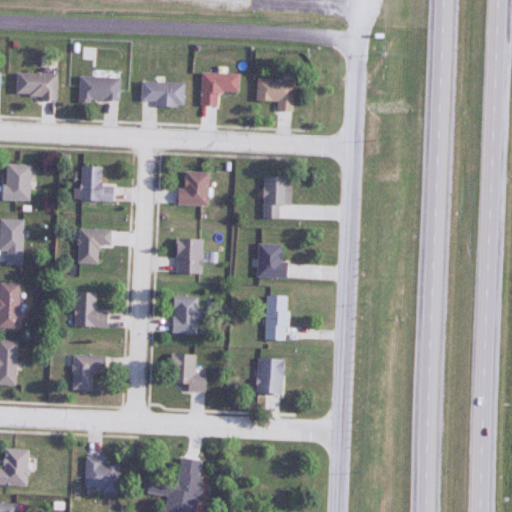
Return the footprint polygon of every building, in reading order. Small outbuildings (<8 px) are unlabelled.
[(215,107),(215,92),(236,92),(236,73),(198,73),(198,107),(215,107)] [(54,74),(14,74),(14,98),(54,98),(54,74)] [(117,102),(118,78),(77,77),(76,101),(117,102)] [(253,101),(274,101),(274,111),(290,112),(291,81),(254,80),(253,101)] [(153,107),(182,106),(182,82),(139,83),(139,102),(153,102),(153,107)] [(28,201),(28,165),(1,165),(1,201),(28,201)] [(78,201),(111,201),(111,186),(98,186),(98,167),(78,167),(78,201)] [(175,205),(206,205),(206,173),(181,173),(181,189),(175,189),(175,205)] [(260,219),(276,219),(276,205),(287,205),(287,177),(260,177),(260,219)] [(22,220),(0,219),(0,251),(4,252),(4,265),(21,265),(22,220)] [(108,230),(75,229),(74,264),(95,264),(95,246),(108,246),(108,230)] [(199,274),(199,239),(173,239),(173,274),(199,274)] [(254,278),(282,278),(282,245),(254,245),(254,278)] [(0,328),(17,328),(17,283),(0,283),(0,328)] [(71,327),(103,327),(103,312),(92,312),(92,292),(71,292),(71,327)] [(263,341),(284,341),(285,296),(263,296),(263,341)] [(195,334),(195,297),(169,297),(169,334),(195,334)] [(0,385),(13,385),(13,340),(0,340),(0,385)] [(168,354),(167,385),(183,386),(183,392),(203,392),(204,375),(191,375),(192,355),(168,354)] [(69,390),(90,390),(90,373),(102,373),(102,355),(69,355),(69,390)] [(281,360),(254,359),(254,394),(280,395),(281,360)] [(26,449),(1,448),(0,468),(0,467),(0,484),(25,486),(26,449)] [(116,464),(100,464),(100,457),(82,457),(82,487),(100,487),(100,492),(116,492),(116,464)] [(192,511),(201,461),(178,457),(174,483),(146,479),(144,492),(164,496),(161,511),(192,511)] [(0,511),(15,511),(16,503),(0,501),(0,511)]
